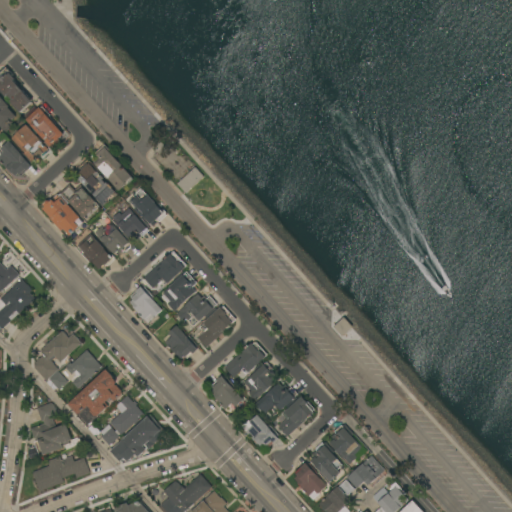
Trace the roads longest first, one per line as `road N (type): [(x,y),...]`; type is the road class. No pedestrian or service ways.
road 1 (residential): [(133,157),(451,511)]
road 2 (residential): [(172,237),(428,511)]
road 3 (residential): [(5,511),(18,437),(19,343),(78,286)]
road 4 (residential): [(41,511),(228,446)]
road 5 (residential): [(0,46),(87,141)]
